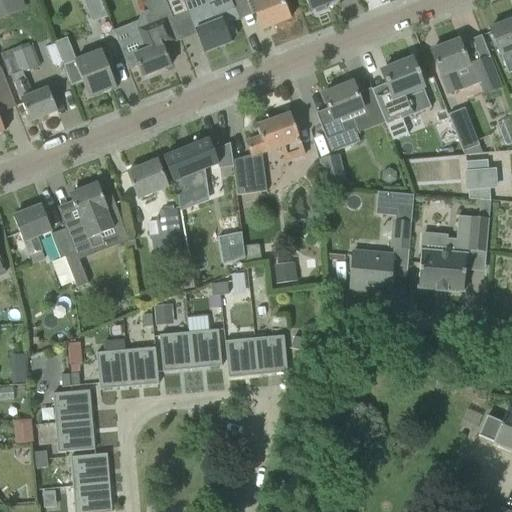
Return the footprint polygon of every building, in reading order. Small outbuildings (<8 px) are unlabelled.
[(19,0),(0,0),(0,19),(24,10),(19,0)] [(83,0),(93,23),(107,18),(99,0),(83,0)] [(142,0),(148,14),(152,24),(171,16),(164,0),(142,0)] [(182,0),(164,0),(171,16),(172,20),(188,14),(182,0)] [(239,20),(231,1),(231,0),(204,0),(208,10),(189,18),(196,35),(203,54),(231,43),(229,38),(237,35),(232,23),(239,20)] [(281,0),(250,0),(255,12),(263,31),(289,20),(282,1),(281,0)] [(304,0),(310,12),(314,10),(316,14),(326,10),(324,6),(339,1),(338,0),(304,0)] [(139,23),(113,33),(128,71),(138,67),(143,78),(170,67),(163,50),(161,44),(160,45),(152,24),(148,14),(142,16),(139,23)] [(511,20),(489,29),(500,56),(501,56),(509,75),(511,73),(511,20)] [(431,52),(438,71),(447,95),(461,89),(454,71),(468,66),(458,41),(431,52)] [(22,72),(37,67),(30,48),(4,57),(14,84),(29,123),(56,112),(48,90),(32,96),(26,80),(25,80),(22,72)] [(62,66),(71,87),(82,82),(88,99),(116,89),(107,67),(113,65),(107,49),(62,66)] [(472,65),(484,94),(499,89),(487,59),(472,65)] [(371,90),(379,109),(391,141),(408,135),(403,121),(416,115),(408,95),(422,89),(411,60),(381,72),(386,84),(371,90)] [(334,86),(336,90),(322,95),(328,109),(316,114),(323,133),(331,153),(349,146),(344,134),(359,128),(356,120),(365,116),(352,84),(351,84),(350,80),(334,86)] [(463,110),(448,116),(463,152),(478,146),(463,110)] [(235,181),(236,196),(236,197),(266,191),(262,154),(268,152),(280,148),(286,165),(304,158),(299,142),(289,115),(257,126),(261,137),(246,142),(251,156),(232,162),(235,181)] [(208,140),(163,158),(178,197),(177,197),(179,212),(191,208),(189,203),(206,197),(203,176),(205,175),(204,171),(217,166),(218,165),(208,140)] [(478,146),(463,152),(464,156),(481,154),(478,146)] [(319,163),(324,188),(340,185),(334,160),(319,163)] [(168,189),(156,161),(127,173),(138,201),(168,189)] [(494,188),(492,171),(488,172),(487,161),(466,162),(466,173),(464,173),(465,191),(468,190),(468,200),(479,200),(490,201),(489,189),(494,188)] [(124,228),(111,197),(103,200),(97,185),(95,186),(94,182),(80,187),(82,191),(69,196),(79,221),(63,227),(65,231),(63,231),(74,258),(64,262),(72,283),(73,282),(76,289),(87,284),(78,261),(103,251),(100,244),(114,239),(112,233),(124,228)] [(13,218),(28,257),(29,257),(33,265),(45,260),(36,239),(51,233),(41,207),(13,218)] [(159,222),(148,223),(150,241),(152,241),(154,255),(181,252),(176,209),(157,211),(159,222)] [(463,293),(466,256),(485,258),(488,220),(458,217),(455,249),(444,248),(444,254),(421,252),(417,289),(419,290),(420,289),(436,291),(436,292),(437,292),(438,290),(444,291),(444,293),(446,293),(446,291),(461,293),(463,293)] [(391,249),(408,250),(411,224),(393,222),(391,249)] [(60,288),(72,283),(64,262),(74,258),(63,231),(51,236),(60,260),(50,264),(60,288)] [(241,234),(217,238),(222,266),(246,261),(241,234)] [(349,291),(389,294),(393,256),(380,255),(379,261),(366,260),(367,254),(352,252),(349,291)] [(294,263),(273,266),(276,284),(296,281),(294,263)] [(192,279),(178,281),(179,291),(193,289),(192,279)] [(226,283),(218,284),(219,296),(227,295),(226,283)] [(219,296),(218,284),(210,285),(211,297),(219,296)] [(153,307),(153,312),(154,326),(173,325),(172,306),(153,307)] [(144,328),(152,327),(151,315),(143,316),(144,328)] [(218,331),(188,334),(192,370),(221,368),(218,331)] [(192,370),(188,334),(159,336),(162,373),(192,370)] [(283,337),(254,340),(257,376),(287,374),(283,337)] [(293,338),(290,349),(298,351),(301,340),(293,338)] [(257,376),(254,340),(224,343),(228,379),(257,376)] [(81,363),(79,343),(67,344),(69,364),(81,363)] [(154,349),(125,352),(128,388),(158,385),(154,349)] [(128,388),(125,352),(96,355),(99,391),(128,388)] [(46,359),(28,360),(29,373),(48,372),(46,359)] [(24,371),(12,372),(13,387),(25,386),(24,371)] [(79,386),(77,374),(70,375),(69,375),(71,387),(79,386)] [(61,388),(69,387),(68,375),(60,376),(61,388)] [(52,395),(55,425),(91,421),(89,392),(52,395)] [(479,435),(494,442),(493,444),(511,452),(511,411),(507,409),(501,423),(487,417),(479,435)] [(91,421),(55,425),(57,454),(94,451),(91,421)] [(31,423),(15,424),(17,447),(33,445),(31,423)] [(403,445),(398,453),(404,457),(409,450),(403,445)] [(46,452),(34,454),(35,462),(47,461),(46,452)] [(69,458),(72,488),(109,485),(106,455),(69,458)] [(47,461),(35,462),(35,470),(47,469),(47,461)] [(110,511),(109,485),(72,488),(73,511),(110,511)] [(485,511),(489,504),(466,495),(458,511),(485,511)]
